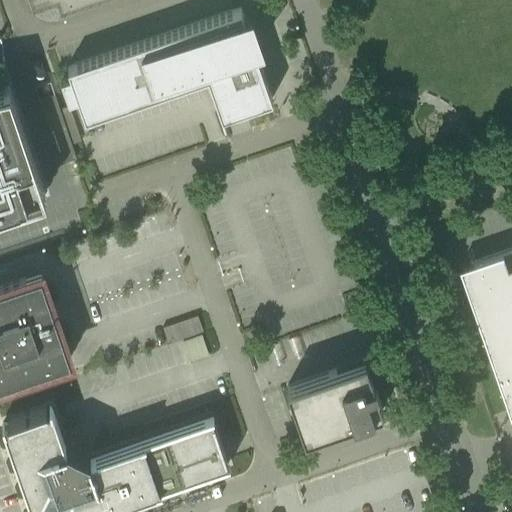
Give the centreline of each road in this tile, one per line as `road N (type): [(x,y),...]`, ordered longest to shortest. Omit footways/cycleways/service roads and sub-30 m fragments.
road 1 (unclassified): [(277,477),(172,170)]
road 2 (unclassified): [(447,417),(376,212)]
road 3 (unclassified): [(166,0),(29,48),(13,0)]
road 4 (unclassified): [(277,477),(447,417)]
road 5 (unclassified): [(172,170),(341,113)]
road 6 (unclassified): [(376,212),(511,164)]
